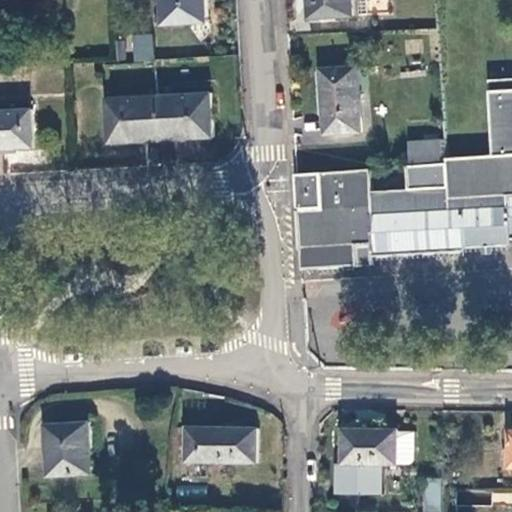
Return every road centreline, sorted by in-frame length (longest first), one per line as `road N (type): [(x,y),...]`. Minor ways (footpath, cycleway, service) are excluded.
road 1 (residential): [(0,383),(274,368)]
road 2 (residential): [(245,172),(225,188),(0,204)]
road 3 (residential): [(511,391),(303,390)]
road 4 (residential): [(274,368),(270,251),(245,172)]
road 5 (residential): [(259,0),(265,151),(245,172)]
road 6 (residential): [(303,390),(301,511)]
